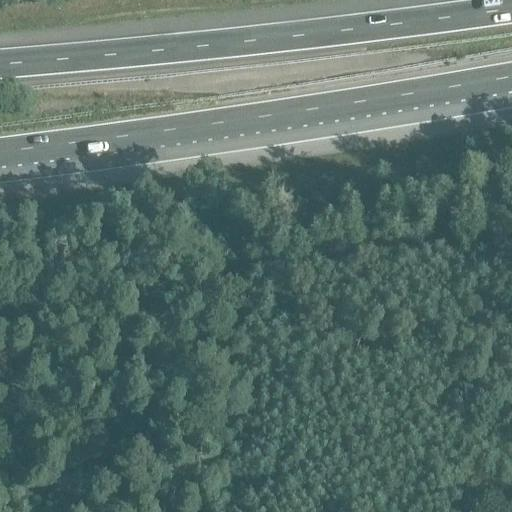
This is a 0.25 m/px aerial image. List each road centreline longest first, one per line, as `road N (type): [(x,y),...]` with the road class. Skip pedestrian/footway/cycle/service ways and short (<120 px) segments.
road 1 (motorway): [(0,150),(511,76)]
road 2 (motorway): [(511,8),(0,62)]
